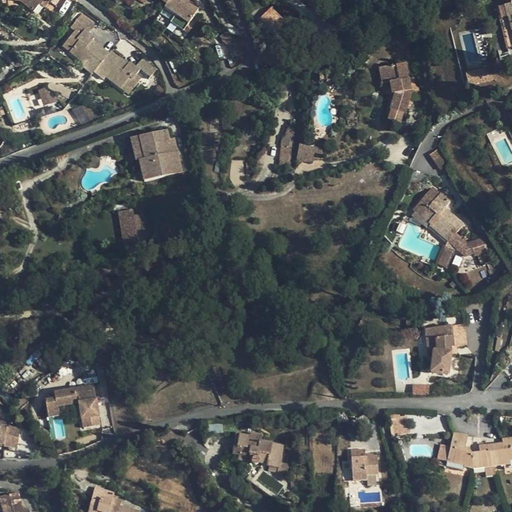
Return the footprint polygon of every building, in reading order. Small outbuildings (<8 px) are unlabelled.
[(8,0),(20,1),(34,12),(39,4),(40,6),(44,0),(47,0),(50,1),(51,3),(53,0),(8,0)] [(47,0),(44,0),(40,6),(44,8),(50,1),(47,0)] [(169,0),(167,4),(164,7),(175,15),(170,22),(183,31),(189,24),(199,9),(188,1),(188,0),(169,0)] [(511,34),(511,3),(496,8),(503,37),(511,34)] [(260,17),(275,33),(286,22),(271,6),(260,17)] [(82,13),(76,21),(85,29),(81,35),(75,30),(66,42),(73,48),(70,52),(83,63),(95,72),(96,70),(106,78),(121,89),(124,85),(132,91),(141,80),(136,75),(141,69),(151,77),(157,69),(143,57),(135,66),(130,62),(128,65),(126,67),(120,62),(122,61),(111,51),(109,53),(98,45),(96,47),(91,42),(92,40),(95,38),(89,34),(96,24),(82,13)] [(395,45),(407,51),(415,37),(402,30),(395,45)] [(223,41),(228,47),(241,42),(234,36),(223,41)] [(73,48),(66,42),(62,47),(70,52),(73,48)] [(241,42),(228,47),(232,58),(245,53),(244,50),(243,45),(242,42),(241,42)] [(95,72),(83,63),(80,66),(92,75),(94,73),(95,72)] [(388,121),(400,125),(403,115),(405,116),(407,108),(410,109),(413,100),(415,101),(419,99),(419,92),(419,87),(415,86),(414,78),(409,79),(406,63),(379,68),(382,85),(383,85),(390,84),(392,95),(387,110),(391,112),(388,121)] [(465,71),(468,86),(501,79),(498,65),(465,71)] [(104,81),(106,78),(96,70),(95,72),(94,73),(104,81)] [(385,96),(392,95),(390,84),(383,85),(385,96)] [(128,95),(132,91),(124,85),(121,89),(128,95)] [(38,90),(44,106),(59,101),(43,88),(38,90)] [(34,108),(42,106),(39,93),(31,95),(34,108)] [(281,145),(297,148),(300,124),(292,122),(289,128),(285,137),(283,137),(281,145)] [(144,182),(182,173),(176,146),(169,147),(167,141),(169,140),(167,130),(139,137),(144,159),(139,161),(144,182)] [(144,159),(139,137),(131,139),(136,161),(139,161),(144,159)] [(169,147),(176,146),(174,139),(169,140),(167,141),(169,147)] [(297,148),(281,145),(279,168),(293,169),(297,148)] [(315,148),(310,148),(304,147),(300,146),(297,161),(300,161),(308,162),(310,161),(313,160),(322,158),(320,148),(315,148)] [(439,149),(430,155),(441,171),(451,165),(439,149)] [(429,207),(441,193),(433,186),(421,200),(429,207)] [(427,223),(457,249),(463,241),(455,234),(464,224),(448,211),(445,208),(447,205),(450,201),(441,193),(429,207),(421,200),(413,210),(415,212),(428,222),(427,223)] [(132,210),(119,212),(121,226),(127,225),(130,240),(137,239),(135,231),(144,229),(142,214),(133,216),(132,210)] [(427,223),(428,222),(415,212),(411,216),(424,227),(427,223)] [(127,225),(121,226),(124,245),(130,244),(130,240),(127,225)] [(476,255),(483,252),(490,250),(485,237),(471,242),(475,253),(476,255)] [(457,249),(466,257),(475,253),(471,242),(468,244),(463,241),(457,249)] [(442,246),(436,263),(447,268),(454,251),(442,246)] [(490,250),(483,252),(487,262),(494,260),(490,250)] [(459,266),(463,254),(456,252),(452,264),(459,266)] [(467,347),(464,326),(451,327),(453,348),(467,347)] [(451,327),(425,330),(428,356),(432,356),(430,374),(448,376),(451,353),(450,349),(453,348),(451,327)] [(428,398),(428,393),(428,386),(412,386),(413,398),(428,398)] [(97,417),(92,388),(52,394),(53,400),(55,408),(77,405),(80,420),(81,420),(82,429),(98,427),(96,417),(97,417)] [(57,417),(55,408),(53,400),(44,402),(46,419),(57,417)] [(408,431),(405,417),(390,420),(393,434),(408,431)] [(0,443),(4,445),(4,447),(17,449),(20,429),(1,426),(1,424),(0,424),(0,443)] [(250,437),(240,435),(239,438),(238,445),(235,444),(233,455),(255,458),(253,459),(252,460),(252,462),(252,463),(253,465),(254,465),(256,466),(257,465),(258,464),(259,463),(268,464),(267,466),(278,468),(277,473),(287,475),(288,465),(280,464),(283,445),(261,442),(261,436),(250,434),(250,437)] [(511,460),(511,438),(502,440),(502,443),(479,446),(480,452),(471,453),(471,452),(465,451),(468,437),(453,434),(450,447),(447,463),(473,469),(484,468),(493,467),(510,464),(509,461),(511,460)] [(437,460),(447,463),(450,447),(441,445),(437,460)] [(351,452),(353,482),(367,481),(367,477),(378,476),(377,457),(365,458),(365,451),(351,452)] [(484,468),(486,477),(494,476),(493,467),(484,468)] [(115,494),(95,488),(89,509),(97,511),(96,511),(139,511),(140,511),(120,507),(112,505),(113,499),(115,494)] [(23,510),(18,492),(0,497),(0,500),(2,511),(28,511),(28,509),(23,510)]
